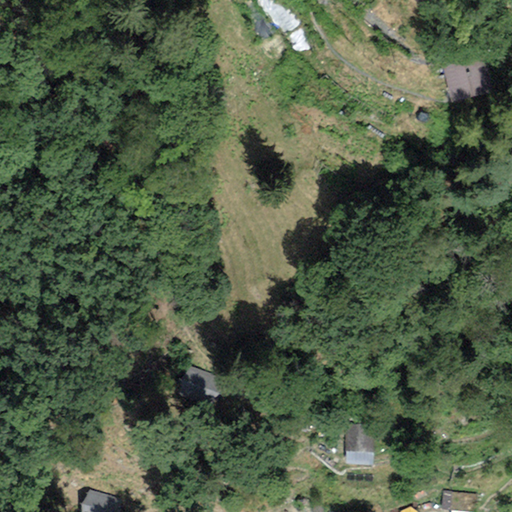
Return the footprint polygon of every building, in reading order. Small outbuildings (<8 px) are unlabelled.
[(487,57),(441,66),(447,101),(493,92),(487,57)] [(187,382),(218,395),(226,374),(196,361),(187,382)] [(373,425),(348,424),(346,451),(372,452),(373,425)] [(372,466),(372,452),(346,451),(345,465),(372,466)] [(117,511),(122,501),(87,489),(79,511),(117,511)] [(472,511),(475,494),(441,490),(438,509),(451,510),(464,511),(472,511)]
